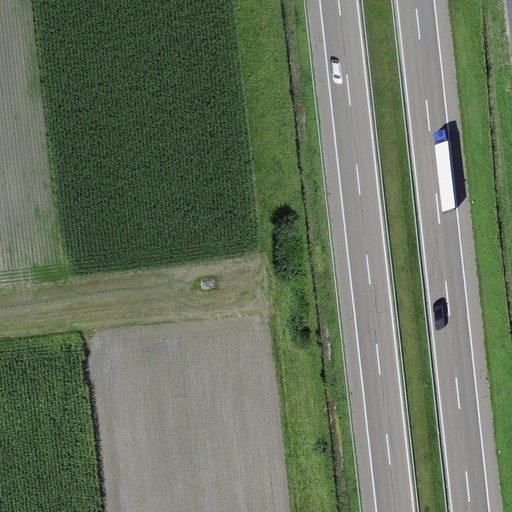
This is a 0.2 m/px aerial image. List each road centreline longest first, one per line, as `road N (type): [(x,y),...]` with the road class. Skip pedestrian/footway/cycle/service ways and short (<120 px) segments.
road 1 (motorway): [(337,0),(393,511)]
road 2 (motorway): [(470,511),(414,0)]
